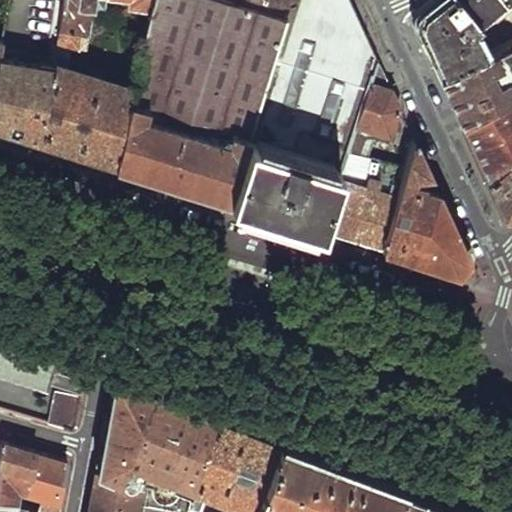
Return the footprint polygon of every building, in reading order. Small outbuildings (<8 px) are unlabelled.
[(61,0),(52,63),(41,139),(76,150),(115,163),(132,88),(67,67),(72,41),(79,43),(82,24),(90,25),(95,0),(134,0),(134,3),(150,7),(151,0),(61,0)] [(151,0),(150,7),(132,88),(115,163),(152,174),(180,183),(229,199),(291,0),(151,0)] [(291,0),(229,199),(272,212),(322,227),(348,149),(354,129),(356,124),(377,58),(355,10),(350,0),(291,0)] [(426,48),(438,74),(489,51),(486,42),(480,44),(472,26),(505,0),(430,0),(417,11),(416,15),(414,21),(426,48)] [(499,47),(505,59),(511,55),(511,47),(510,42),(499,47)] [(451,103),(461,125),(511,92),(511,84),(494,49),(489,51),(438,74),(451,103)] [(0,53),(0,126),(12,130),(41,139),(52,63),(0,53)] [(377,58),(356,124),(389,137),(399,107),(377,58)] [(476,156),(487,180),(511,155),(511,92),(461,125),(476,156)] [(399,107),(389,137),(356,124),(354,129),(374,135),(394,143),(403,115),(399,107)] [(354,129),(348,149),(368,155),(374,135),(354,129)] [(406,166),(382,246),(393,249),(458,270),(469,257),(440,196),(414,140),(406,166)] [(348,149),(322,227),(382,246),(406,166),(368,155),(348,149)] [(497,202),(504,217),(511,216),(511,155),(487,180),(497,202)] [(0,375),(44,390),(46,383),(81,394),(85,371),(86,368),(85,365),(33,348),(0,337),(0,375)] [(89,509),(88,511),(137,511),(139,503),(145,504),(187,511),(188,506),(215,412),(201,406),(121,375),(118,375),(117,375),(115,376),(113,378),(99,454),(89,509)] [(75,428),(80,396),(72,394),(66,429),(70,430),(75,428)] [(215,412),(188,506),(199,509),(206,492),(253,507),(254,504),(256,497),(277,435),(247,424),(215,412)] [(354,465),(277,435),(256,497),(294,511),(389,511),(401,483),(354,465)] [(0,440),(0,506),(46,511),(57,511),(63,484),(67,462),(66,459),(38,451),(0,440)] [(401,483),(389,511),(433,511),(440,498),(418,490),(401,483)] [(294,511),(256,497),(254,504),(273,511),(294,511)] [(475,511),(465,508),(440,498),(433,511),(475,511)] [(143,511),(145,504),(139,503),(137,511),(143,511)]
